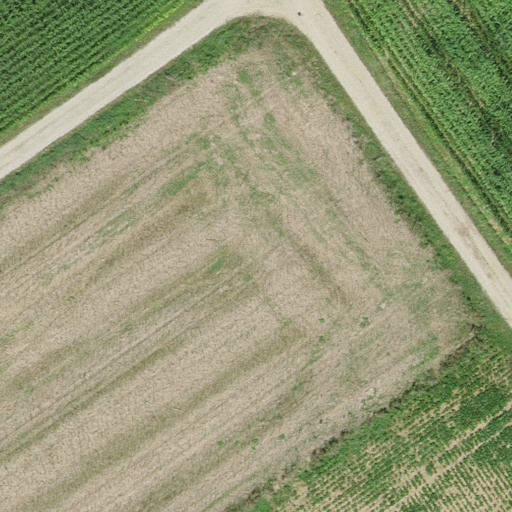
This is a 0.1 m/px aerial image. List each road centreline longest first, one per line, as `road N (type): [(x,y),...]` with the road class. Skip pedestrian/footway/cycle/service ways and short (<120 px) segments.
road 1 (track): [(289,0),(511,322)]
road 2 (track): [(219,0),(0,161)]
